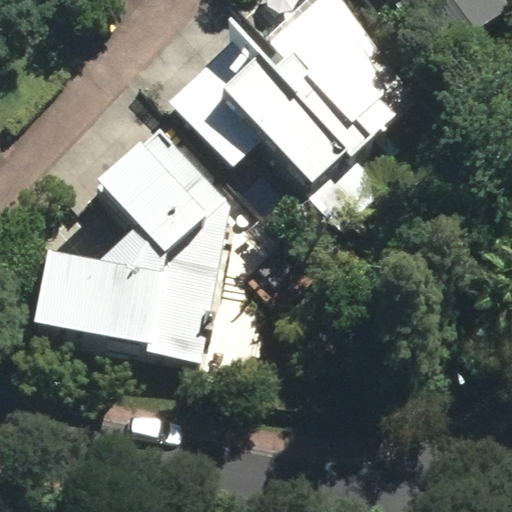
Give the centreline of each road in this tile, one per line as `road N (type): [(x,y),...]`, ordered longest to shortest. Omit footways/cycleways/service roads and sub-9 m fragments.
road 1 (residential): [(505,474),(390,483),(0,434)]
road 2 (residential): [(0,206),(197,0)]
